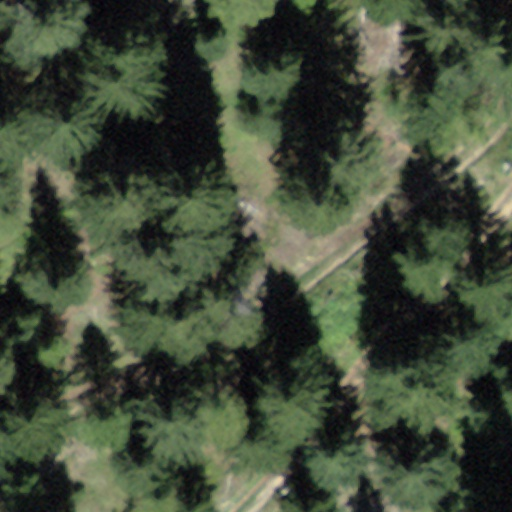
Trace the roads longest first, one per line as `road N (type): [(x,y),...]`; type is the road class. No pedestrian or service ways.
road 1 (track): [(0,438),(36,413),(131,381),(243,320),(511,123)]
road 2 (track): [(511,197),(237,511)]
